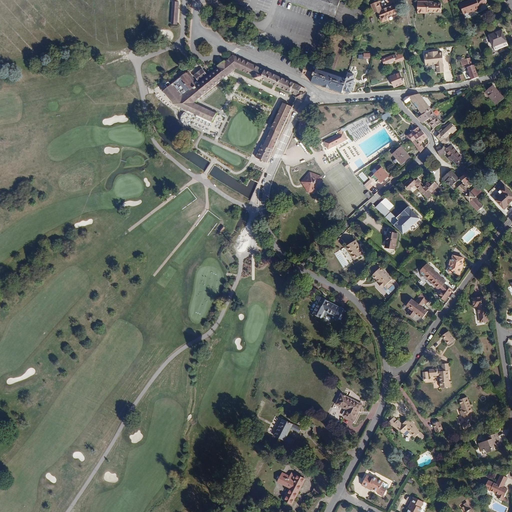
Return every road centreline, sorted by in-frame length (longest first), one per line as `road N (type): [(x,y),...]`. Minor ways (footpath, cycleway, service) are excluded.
road 1 (residential): [(314,95),(299,106),(265,206),(269,230),(299,268)]
road 2 (residential): [(314,95),(228,49),(207,49),(200,0)]
road 3 (residential): [(299,268),(417,159)]
road 4 (residential): [(485,254),(410,363),(386,374)]
road 5 (residential): [(299,268),(366,309),(386,374)]
road 6 (residential): [(338,493),(384,399),(386,374)]
road 7 (residential): [(511,67),(393,95)]
